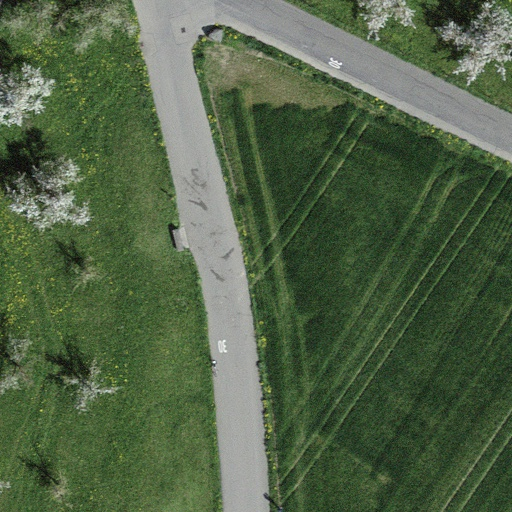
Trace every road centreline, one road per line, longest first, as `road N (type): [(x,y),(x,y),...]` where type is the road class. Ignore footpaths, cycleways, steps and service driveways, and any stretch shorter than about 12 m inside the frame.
road 1 (unclassified): [(156,0),(239,358),(248,511)]
road 2 (residential): [(511,149),(201,0)]
